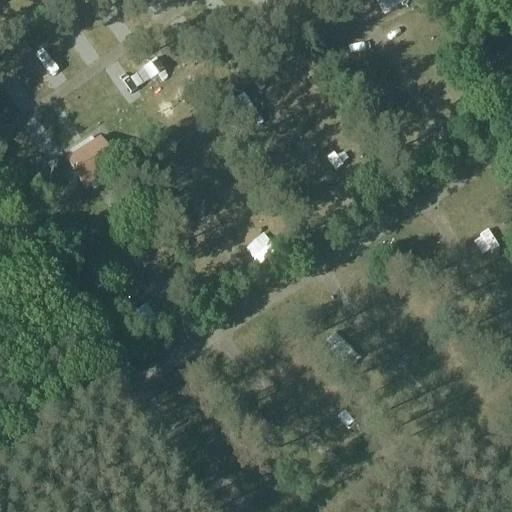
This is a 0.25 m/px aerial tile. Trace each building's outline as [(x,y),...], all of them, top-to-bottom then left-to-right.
[(366,48),(350,58),(363,78),(379,67),(366,48)] [(294,104),(316,91),(307,75),(285,87),(294,104)] [(239,122),(256,111),(245,95),(228,107),(239,122)] [(119,170),(100,139),(66,161),(85,191),(119,170)] [(295,191),(311,186),(305,169),(290,174),(295,191)] [(250,242),(256,257),(273,250),(267,235),(250,242)] [(150,305),(134,283),(114,297),(130,319),(150,305)]
